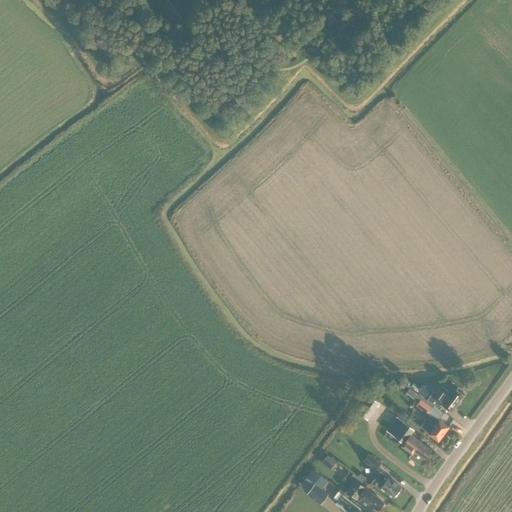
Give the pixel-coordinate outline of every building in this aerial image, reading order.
[(411,387),(417,392),(420,388),(414,383),(411,387)] [(425,398),(429,392),(422,387),(420,388),(417,392),(425,398)] [(419,396),(410,388),(406,393),(416,400),(419,396)] [(441,404),(451,411),(463,395),(455,389),(452,394),(442,388),(437,394),(434,392),(428,400),(438,408),(441,404)] [(432,408),(421,400),(417,405),(428,413),(432,408)] [(366,403),(359,412),(368,419),(375,409),(366,403)] [(439,421),(430,415),(426,420),(421,427),(430,433),(429,434),(438,441),(448,427),(439,421)] [(402,446),(406,450),(411,454),(409,457),(418,464),(422,458),(424,459),(431,450),(416,438),(416,439),(411,435),(414,430),(405,423),(394,436),(404,443),(402,446)] [(325,464),(331,456),(328,454),(322,462),(325,464)] [(364,461),(376,470),(381,464),(368,454),(364,461)] [(381,488),(394,497),(402,487),(389,477),(388,477),(380,471),(371,483),(380,490),(381,488)] [(367,502),(378,511),(385,503),(373,494),(364,488),(350,477),(347,481),(352,484),(347,491),(356,499),(360,494),(368,501),(367,502)] [(309,481),(302,489),(308,493),(314,485),(309,481)] [(308,493),(321,504),(328,494),(315,484),(314,485),(308,493)] [(363,511),(359,509),(359,510),(353,505),(345,499),(340,506),(347,511),(363,511)]
